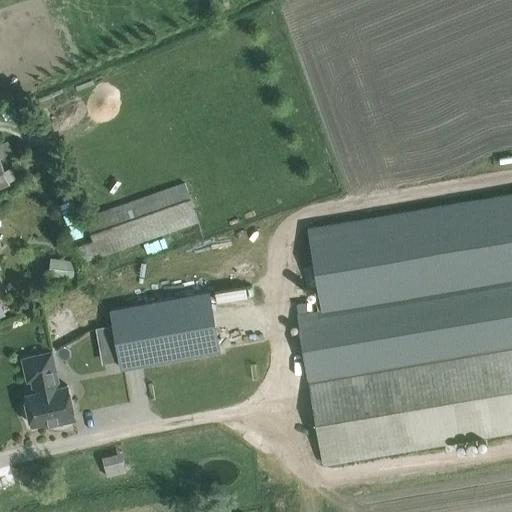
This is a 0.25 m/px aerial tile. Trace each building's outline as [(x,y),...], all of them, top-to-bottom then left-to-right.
[(5,171),(0,159),(0,156),(13,151),(8,140),(0,143),(0,185),(16,178),(12,168),(5,171)] [(84,261),(100,256),(100,255),(198,221),(185,183),(85,218),(93,240),(79,245),(84,261)] [(511,191),(308,227),(320,298),(321,302),(322,310),(382,300),(511,277),(511,191)] [(61,259),(59,277),(74,278),(76,261),(61,259)] [(322,310),(298,314),(309,382),(511,347),(511,277),(382,300),(322,310)] [(209,291),(111,309),(121,368),(220,350),(209,291)] [(511,347),(309,382),(323,463),(511,430),(511,347)] [(57,387),(54,375),(57,374),(52,351),(23,358),(28,381),(32,380),(35,392),(25,394),(32,425),(45,422),(46,426),(75,419),(67,385),(57,387)] [(108,477),(127,472),(122,452),(103,457),(108,477)]
